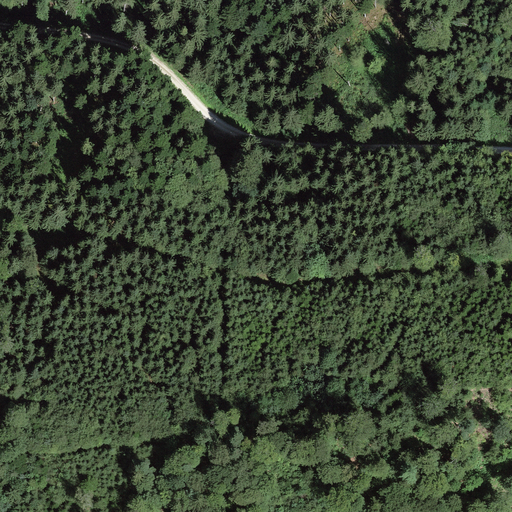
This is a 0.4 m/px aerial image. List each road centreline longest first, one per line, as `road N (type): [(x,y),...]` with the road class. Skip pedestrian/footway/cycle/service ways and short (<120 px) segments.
road 1 (track): [(511,150),(260,141),(220,128),(128,46),(0,25)]
road 2 (track): [(0,228),(309,287),(379,274),(511,268)]
